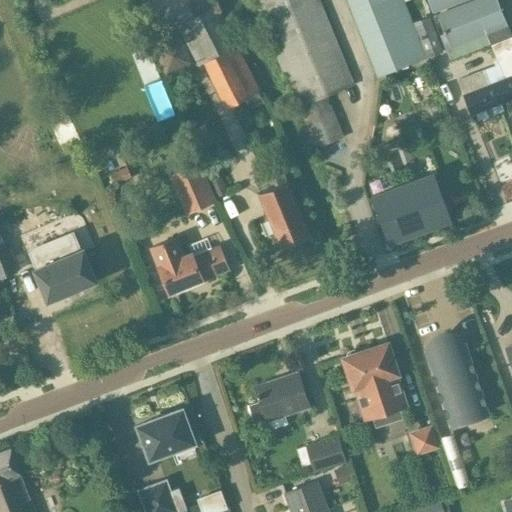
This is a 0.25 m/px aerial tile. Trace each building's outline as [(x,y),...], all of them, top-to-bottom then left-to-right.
[(195,16),(182,22),(202,62),(207,59),(230,106),(259,91),(221,14),(222,13),(216,0),(203,0),(190,5),(195,16)] [(253,0),(297,108),(300,107),(316,148),(345,137),(329,96),(355,85),(320,0),(253,0)] [(404,4),(402,0),(362,0),(349,5),(356,23),(404,4)] [(468,0),(427,0),(433,14),(468,0)] [(491,43),(510,36),(497,0),(475,0),(438,14),(454,57),(491,43)] [(411,22),(404,4),(356,23),(363,41),(411,22)] [(443,52),(429,17),(413,23),(427,58),(443,52)] [(418,40),(411,22),(363,41),(370,59),(418,40)] [(483,70),(457,79),(470,114),(504,101),(511,97),(511,39),(510,36),(491,43),(497,59),(504,79),(489,85),(483,70)] [(174,37),(152,50),(166,74),(188,61),(174,37)] [(425,58),(418,40),(370,59),(377,77),(425,58)] [(216,201),(198,161),(168,175),(186,215),(216,201)] [(219,174),(209,179),(216,196),(226,192),(219,174)] [(272,179),(275,187),(287,182),(284,174),(272,179)] [(449,220),(432,175),(373,197),(390,242),(449,220)] [(309,235),(288,182),(287,182),(275,187),(258,194),(280,247),(309,235)] [(73,231),(30,249),(37,267),(34,269),(47,301),(96,281),(83,249),(80,250),(73,231)] [(177,235),(153,245),(160,265),(157,266),(169,294),(203,280),(203,279),(228,269),(219,247),(194,257),(192,252),(185,255),(177,235)] [(0,278),(17,271),(6,243),(0,245),(0,278)] [(444,335),(444,336),(440,337),(438,338),(437,338),(435,340),(434,341),(433,342),(432,344),(431,345),(430,347),(430,348),(429,350),(429,351),(428,354),(428,355),(428,357),(429,359),(429,361),(450,426),(488,414),(467,348),(465,345),(458,347),(456,341),(447,343),(444,335)] [(389,341),(343,357),(354,390),(356,389),(366,420),(409,405),(399,375),(400,374),(389,341)] [(257,386),(262,401),(249,406),(255,423),(268,418),(269,422),(309,407),(297,372),(257,386)] [(136,426),(148,460),(193,444),(181,410),(136,426)] [(432,424),(416,430),(424,453),(440,448),(432,424)] [(305,445),(313,472),(346,462),(338,435),(305,445)] [(454,436),(442,440),(457,486),(469,482),(454,436)] [(35,511),(31,499),(21,474),(22,473),(13,449),(0,453),(0,511),(35,511)] [(350,482),(345,467),(331,472),(337,487),(350,482)] [(175,511),(177,511),(166,481),(140,491),(147,511),(175,511)] [(284,493),(291,511),(321,511),(328,510),(317,481),(284,493)] [(220,492),(199,500),(203,511),(217,511),(226,509),(220,492)]
